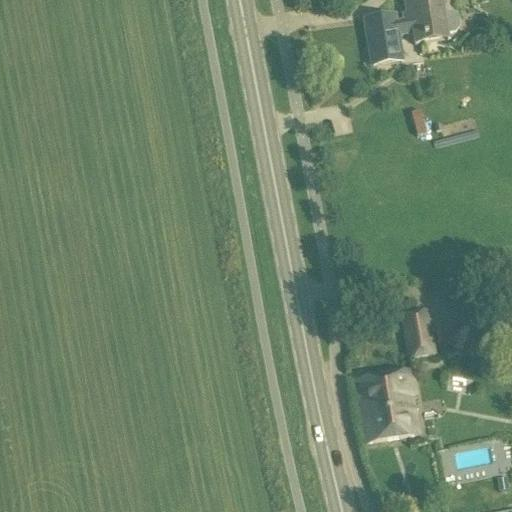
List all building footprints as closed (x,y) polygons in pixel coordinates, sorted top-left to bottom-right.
[(403,22),(405,36),(412,35),(414,46),(448,41),(448,37),(454,36),(459,30),(457,18),(452,14),(445,15),(442,0),(428,0),(416,2),(418,14),(409,16),(410,21),(403,22)] [(405,36),(403,22),(395,23),(394,18),(365,22),(371,67),(401,62),(398,37),(405,36)] [(406,362),(434,357),(427,313),(399,317),(406,362)] [(367,445),(418,436),(411,396),(415,395),(410,373),(355,380),(367,445)] [(457,452),(460,473),(500,467),(497,446),(457,452)] [(508,483),(496,484),(498,493),(509,491),(508,483)]
